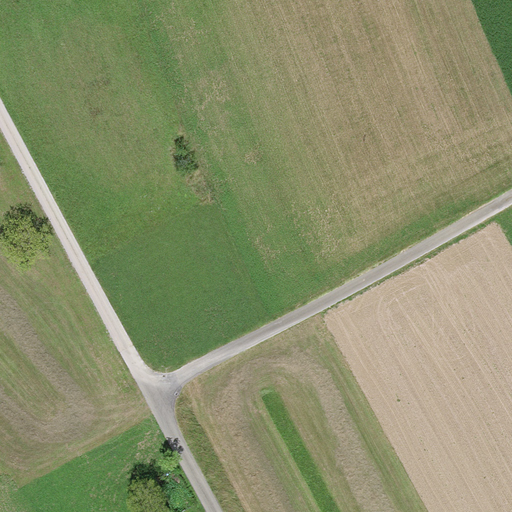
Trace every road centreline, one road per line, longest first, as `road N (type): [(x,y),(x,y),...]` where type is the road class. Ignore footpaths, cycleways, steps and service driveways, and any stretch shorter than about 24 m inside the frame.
road 1 (unclassified): [(153,397),(176,377),(511,195)]
road 2 (track): [(0,115),(153,397)]
road 3 (unclassified): [(153,397),(213,511)]
